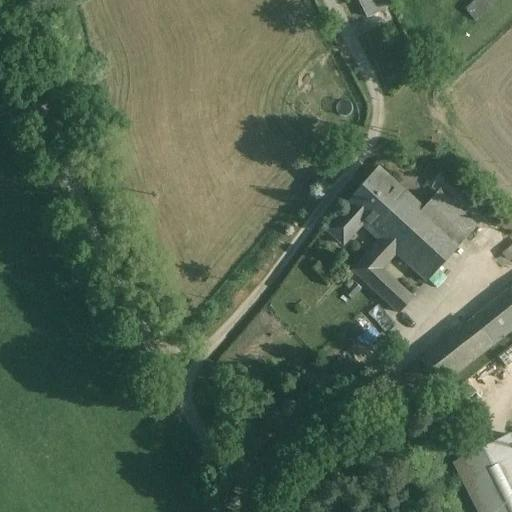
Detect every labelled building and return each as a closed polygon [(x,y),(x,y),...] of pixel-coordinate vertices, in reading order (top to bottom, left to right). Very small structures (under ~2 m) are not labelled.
[(476,0),(464,13),(474,23),(496,0),(476,0)] [(379,241),(394,255),(425,283),(474,229),(436,194),(421,210),(378,171),(343,208),(345,211),(326,231),(342,245),(361,225),(379,241)] [(381,271),(394,255),(379,241),(351,272),(396,314),(411,298),(381,271)] [(471,321),(491,346),(511,329),(511,294),(510,291),(471,321)] [(419,362),(434,382),(438,386),(491,346),(471,321),(419,362)] [(419,362),(390,384),(405,404),(434,382),(419,362)] [(511,511),(511,496),(505,483),(486,493),(490,502),(493,511),(511,511)]
